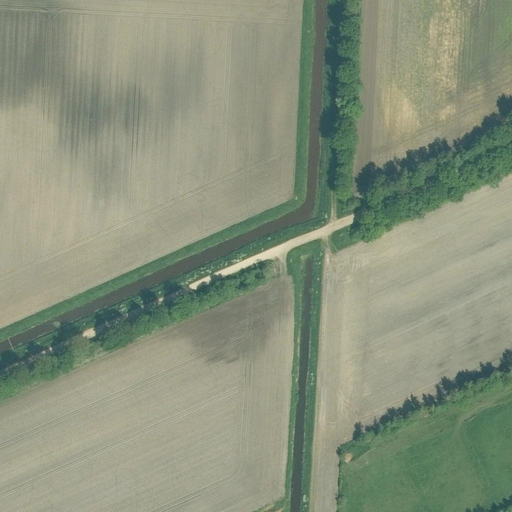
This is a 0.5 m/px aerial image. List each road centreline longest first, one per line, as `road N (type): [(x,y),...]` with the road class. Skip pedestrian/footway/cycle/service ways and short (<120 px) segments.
road 1 (track): [(0,377),(511,148)]
road 2 (track): [(333,228),(345,0)]
